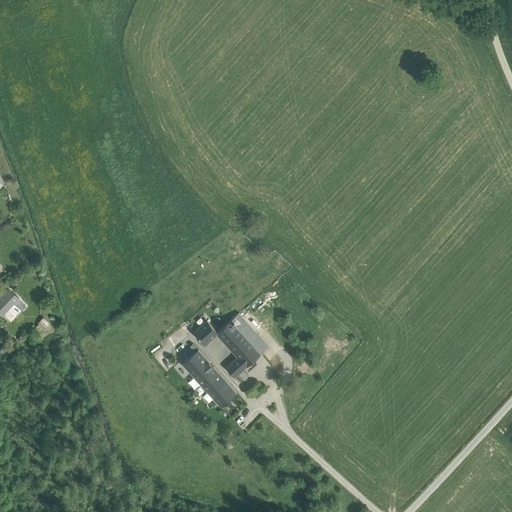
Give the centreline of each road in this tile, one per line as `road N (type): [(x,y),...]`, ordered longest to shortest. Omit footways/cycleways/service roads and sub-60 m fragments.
road 1 (track): [(235,384),(385,511)]
road 2 (unclassified): [(409,511),(511,401)]
